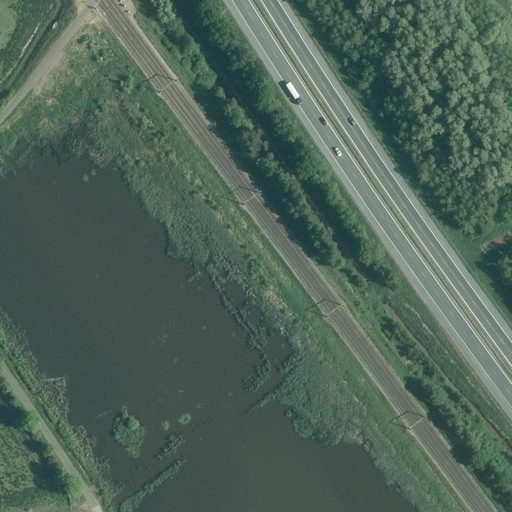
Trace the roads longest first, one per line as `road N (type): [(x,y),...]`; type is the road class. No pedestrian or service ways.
road 1 (motorway): [(239,0),(373,206),(511,396)]
road 2 (motorway): [(511,356),(267,0)]
road 3 (unclassified): [(96,511),(0,365)]
road 4 (unclassified): [(0,119),(95,0)]
